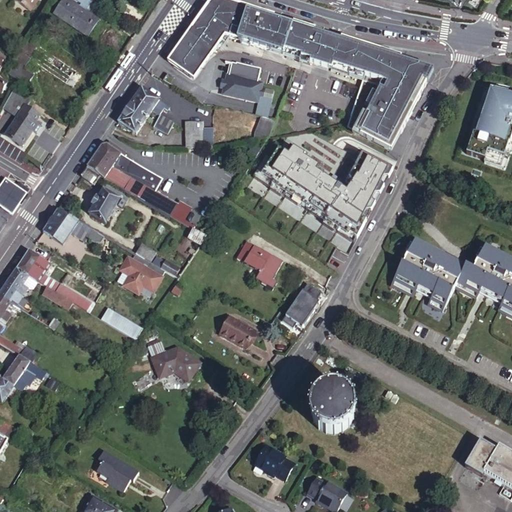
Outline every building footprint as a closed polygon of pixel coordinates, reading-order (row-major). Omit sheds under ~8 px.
[(31,13),(39,0),(14,0),(14,1),(31,13)] [(68,0),(62,0),(53,12),(84,34),(95,18),(68,0)] [(180,71),(192,79),(211,52),(213,53),(224,36),(312,66),(318,45),(319,45),(322,37),(323,34),(293,24),(291,27),(215,2),(173,62),(182,69),(180,71)] [(312,66),(330,72),(340,43),(339,43),(322,37),(319,45),(318,45),(312,66)] [(15,57),(12,62),(17,65),(10,74),(28,87),(35,77),(33,76),(28,73),(24,70),(32,60),(36,62),(40,65),(44,68),(42,70),(52,77),(54,75),(75,89),(84,76),(39,45),(38,46),(27,39),(15,57)] [(340,43),(330,72),(362,82),(363,82),(357,102),(356,108),(355,114),(357,119),(359,125),(362,130),(384,140),(390,130),(399,135),(425,86),(426,84),(420,81),(426,71),(400,62),(401,59),(340,39),(339,43),(340,43)] [(28,73),(33,76),(40,65),(36,62),(28,73)] [(173,62),(170,66),(191,81),(192,79),(180,71),(182,69),(173,62)] [(227,90),(225,96),(260,104),(262,99),(264,91),(265,85),(261,84),(264,73),(235,66),(232,77),(230,76),(229,81),(227,90)] [(426,86),(433,73),(426,71),(420,81),(426,84),(425,86),(426,86)] [(344,129),(390,153),(399,135),(390,130),(384,140),(362,130),(359,125),(357,119),(355,114),(356,108),(357,102),(363,82),(362,82),(344,129)] [(495,91),(491,89),(485,106),(487,107),(490,107),(495,91)] [(141,90),(118,124),(135,136),(158,102),(141,90)] [(32,102),(15,91),(4,111),(16,117),(24,105),(29,108),(32,102)] [(509,93),(495,91),(490,107),(487,107),(483,119),(478,135),(474,134),(467,154),(486,161),(503,167),(506,157),(508,152),(510,144),(511,144),(511,141),(511,98),(508,97),(509,93)] [(36,122),(40,115),(29,108),(24,105),(16,117),(17,117),(5,137),(24,149),(34,133),(37,134),(41,126),(36,122)] [(155,128),(168,135),(175,123),(162,116),(155,128)] [(479,118),(473,133),(474,134),(478,135),(483,119),(479,118)] [(267,140),(271,130),(266,128),(268,122),(261,119),(255,136),(267,140)] [(203,128),(203,129),(203,143),(230,138),(228,126),(215,128),(203,128)] [(203,143),(203,129),(184,127),(183,142),(203,143)] [(135,184),(129,194),(158,211),(165,200),(165,199),(131,180),(133,169),(134,166),(122,158),(125,154),(109,143),(107,147),(120,157),(111,170),(135,184)] [(353,226),(361,230),(375,204),(341,182),(314,168),(317,164),(301,155),(302,153),(286,145),(282,152),(274,148),(260,175),(272,182),(271,185),(293,197),(294,194),(304,199),(302,202),(310,206),(311,203),(328,212),(327,215),(352,228),(353,226)] [(107,147),(102,147),(86,169),(99,178),(103,181),(104,180),(129,194),(135,184),(111,170),(120,157),(107,147)] [(361,154),(357,152),(349,167),(353,170),(361,154)] [(349,167),(344,176),(376,193),(385,177),(388,178),(392,171),(361,154),(353,170),(349,167)] [(503,167),(486,161),(486,163),(506,170),(510,159),(506,157),(503,167)] [(99,178),(86,169),(81,178),(94,187),(99,178)] [(376,193),(379,195),(388,178),(385,177),(376,193)] [(0,207),(12,215),(23,198),(22,192),(4,180),(0,186),(0,207)] [(121,203),(104,193),(99,201),(97,199),(92,206),(95,208),(90,216),(106,226),(121,203)] [(158,211),(169,217),(176,206),(165,200),(158,211)] [(79,222),(59,209),(57,212),(76,226),(79,222)] [(76,226),(57,212),(43,233),(62,246),(71,234),(76,226)] [(76,226),(71,234),(86,242),(87,239),(90,235),(83,231),(86,226),(79,222),(76,226)] [(105,237),(86,226),(83,231),(90,235),(87,239),(95,244),(101,244),(105,237)] [(190,238),(200,246),(206,238),(195,232),(190,238)] [(261,271),(273,279),(277,273),(281,275),(294,257),(263,236),(251,253),(267,263),(261,271)] [(456,284),(465,267),(416,242),(394,287),(442,312),(456,284)] [(471,270),(465,267),(456,284),(511,312),(511,255),(485,242),(471,270)] [(135,256),(149,264),(155,255),(141,247),(135,256)] [(49,267),(29,253),(16,271),(34,281),(37,283),(86,312),(90,304),(42,276),(49,267)] [(162,280),(166,274),(161,271),(152,266),(149,264),(135,256),(132,261),(153,274),(144,289),(154,295),(163,281),(162,280)] [(153,274),(132,261),(129,259),(121,271),(124,273),(118,283),(139,296),(144,289),(153,274)] [(161,271),(165,265),(155,260),(152,266),(161,271)] [(166,274),(174,279),(179,272),(166,264),(165,265),(161,271),(166,274)] [(16,271),(4,288),(21,299),(34,281),(16,271)] [(84,320),(88,313),(86,312),(37,283),(34,288),(33,290),(34,290),(35,291),(84,320)] [(4,288),(0,294),(0,298),(9,304),(11,302),(17,306),(18,305),(20,306),(21,306),(22,306),(24,304),(24,303),(23,302),(22,301),(21,300),(21,299),(4,288)] [(0,298),(0,346),(3,349),(8,341),(0,335),(0,330),(2,328),(0,327),(0,319),(6,322),(10,316),(5,312),(9,304),(0,298)] [(11,302),(9,304),(20,311),(21,312),(27,303),(21,299),(21,300),(22,301),(23,302),(24,303),(24,304),(22,306),(21,306),(20,306),(18,305),(17,306),(11,302)] [(20,311),(9,304),(5,312),(10,316),(15,319),(20,311)] [(107,309),(101,320),(108,325),(115,313),(107,309)] [(115,313),(108,325),(136,341),(139,336),(143,330),(115,313)] [(255,333),(228,318),(219,335),(246,350),(255,333)] [(48,328),(53,330),(57,322),(53,319),(48,328)] [(8,341),(3,349),(17,357),(19,358),(26,347),(17,341),(15,345),(8,341)] [(192,382),(204,364),(180,349),(171,351),(170,344),(155,347),(162,376),(177,373),(192,382)] [(39,354),(26,347),(19,358),(29,364),(30,364),(32,365),(39,354)] [(32,365),(35,368),(42,356),(39,354),(32,365)] [(2,381),(14,388),(29,364),(19,358),(17,357),(2,381)] [(14,388),(22,392),(26,385),(28,387),(35,378),(26,372),(30,364),(29,364),(14,388)] [(26,372),(35,378),(42,382),(46,377),(48,379),(50,376),(35,368),(32,365),(30,364),(26,372)] [(0,403),(3,406),(14,388),(2,381),(0,379),(0,403)] [(307,420),(311,420),(311,438),(341,438),(342,396),(307,396),(307,420)] [(28,438),(20,425),(13,429),(21,442),(28,438)] [(503,458),(495,454),(479,444),(477,446),(464,469),(480,479),(483,474),(511,490),(511,455),(506,453),(503,458)] [(285,458),(265,446),(255,464),(266,471),(265,473),(272,478),(274,475),(284,481),(294,466),(283,459),(285,458)] [(498,448),(495,454),(503,458),(506,453),(498,448)] [(112,486),(130,497),(137,485),(139,487),(145,478),(110,456),(104,466),(108,468),(104,476),(114,483),(112,486)] [(326,486),(316,479),(306,496),(316,502),(315,504),(323,509),(324,507),(332,511),(336,511),(347,496),(327,484),(326,486)] [(115,511),(98,501),(91,511),(115,511)]
